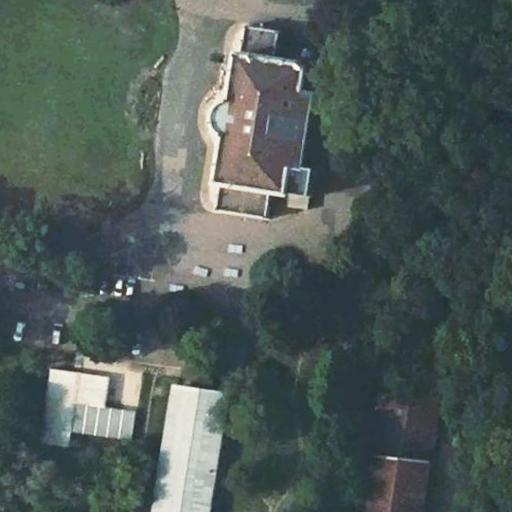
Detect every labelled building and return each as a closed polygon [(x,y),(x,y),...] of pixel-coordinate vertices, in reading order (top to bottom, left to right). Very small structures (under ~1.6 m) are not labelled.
[(224,182),(219,209),(269,219),(275,191),(292,195),(296,167),(306,169),(319,93),(308,91),(312,65),(280,59),(285,32),(250,26),(245,53),(243,52),(234,102),(229,102),(226,103),(222,105),(218,109),(216,113),(215,118),(216,124),(218,128),(222,132),(226,135),(229,135),(221,182),(224,182)] [(106,407),(109,375),(52,369),(45,432),(132,441),(135,410),(106,407)] [(209,511),(228,395),(213,393),(214,384),(197,381),(195,391),(179,388),(159,511),(209,511)] [(413,406),(386,402),(383,421),(410,425),(413,406)] [(421,511),(428,468),(378,461),(371,511),(421,511)]
